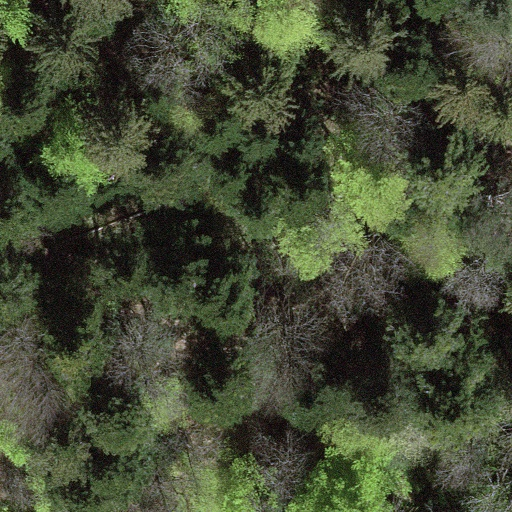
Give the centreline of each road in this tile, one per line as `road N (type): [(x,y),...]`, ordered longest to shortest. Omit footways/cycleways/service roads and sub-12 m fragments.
road 1 (track): [(0,111),(114,49),(219,32),(310,30),(511,83)]
road 2 (track): [(0,234),(216,213),(459,253),(511,278)]
